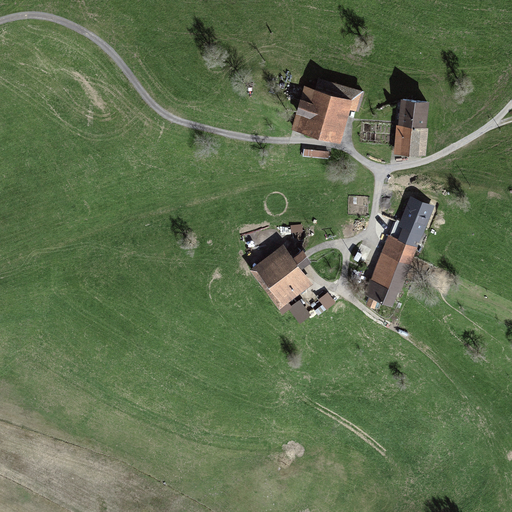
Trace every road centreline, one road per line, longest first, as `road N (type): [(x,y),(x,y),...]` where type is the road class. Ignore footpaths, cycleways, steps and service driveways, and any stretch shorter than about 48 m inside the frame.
road 1 (unclassified): [(0,21),(51,17),(90,36),(156,108),(188,125),(346,148),(374,166),(434,157),(491,126),(511,104)]
road 2 (unknown): [(399,167),(374,234),(345,254),(342,305)]
